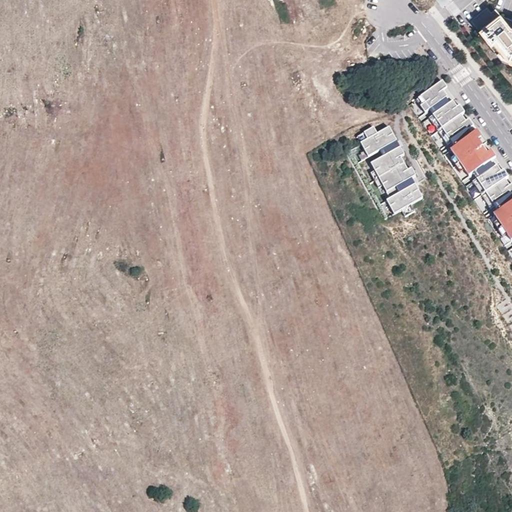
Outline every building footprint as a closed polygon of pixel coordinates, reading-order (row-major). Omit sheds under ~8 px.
[(511,20),(501,16),(496,9),(491,12),(487,7),(471,21),(502,59),(511,63),(511,20)] [(440,80),(436,83),(441,90),(445,87),(440,80)] [(441,90),(436,83),(414,99),(423,111),(427,109),(445,96),(441,90)] [(449,101),(445,96),(427,109),(430,114),(449,101)] [(453,99),(449,101),(430,114),(426,117),(445,143),(449,140),(471,125),(466,118),(463,120),(459,114),(462,112),(453,99)] [(471,125),(449,140),(453,146),(475,131),(471,125)] [(400,151),(387,127),(375,133),(372,127),(355,136),(365,154),(379,146),(384,155),(371,163),(375,169),(367,174),(374,186),(380,182),(389,198),(385,200),(391,212),(398,208),(403,216),(412,211),(408,203),(419,197),(407,177),(412,175),(410,171),(405,174),(394,154),(400,151)] [(479,138),(475,131),(453,146),(448,149),(453,155),(449,158),(458,171),(462,168),(467,175),(473,171),(491,159),(486,152),(485,153),(476,140),(479,138)] [(495,164),(491,159),(473,171),(476,176),(495,164)] [(495,164),(476,176),(471,180),(489,207),(493,204),(511,191),(511,186),(510,183),(507,184),(503,178),(505,176),(496,163),(495,164)] [(511,199),(511,191),(493,204),(497,209),(511,199)] [(511,199),(497,209),(492,212),(497,219),(493,221),(501,235),(506,233),(510,239),(511,237),(511,199)]
